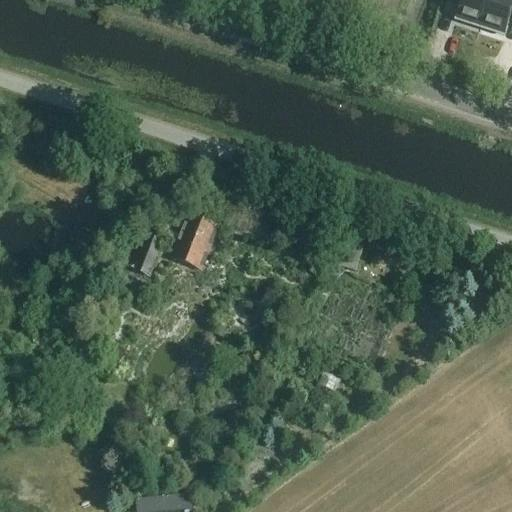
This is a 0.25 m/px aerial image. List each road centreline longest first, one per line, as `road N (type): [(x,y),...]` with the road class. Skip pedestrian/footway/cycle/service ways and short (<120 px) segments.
road 1 (unclassified): [(511,245),(0,80)]
road 2 (tertiary): [(511,116),(151,0)]
